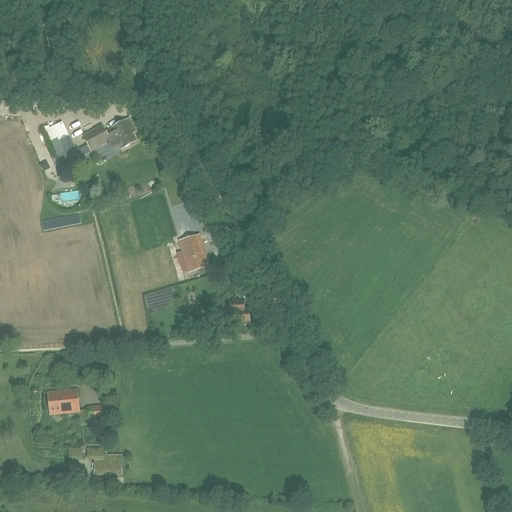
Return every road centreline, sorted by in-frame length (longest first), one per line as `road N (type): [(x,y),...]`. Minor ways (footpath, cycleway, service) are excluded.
road 1 (unclassified): [(289,332),(153,83),(149,0)]
road 2 (unclassified): [(511,428),(338,405),(289,332)]
road 3 (unclassified): [(289,332),(75,348)]
